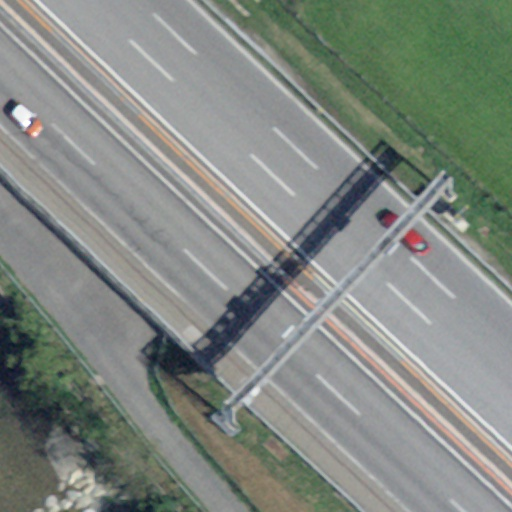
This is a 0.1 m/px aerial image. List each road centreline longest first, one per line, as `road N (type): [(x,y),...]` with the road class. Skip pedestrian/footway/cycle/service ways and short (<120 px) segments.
road 1 (motorway): [(0,96),(434,511)]
road 2 (motorway): [(511,404),(100,0)]
road 3 (unclassified): [(0,242),(229,511)]
